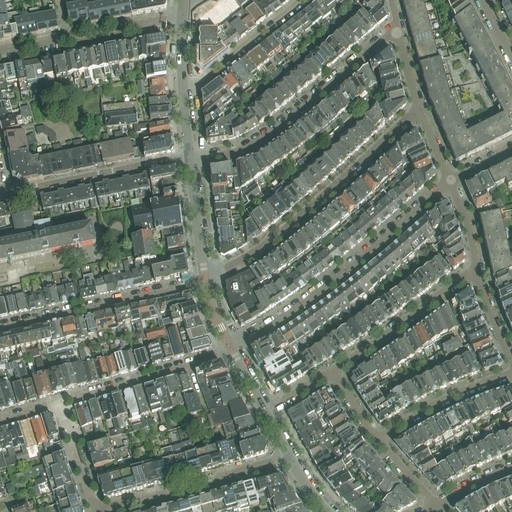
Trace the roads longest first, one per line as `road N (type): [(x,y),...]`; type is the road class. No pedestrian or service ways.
road 1 (residential): [(230,348),(297,308),(450,182)]
road 2 (residential): [(417,108),(277,235),(204,281)]
road 3 (residential): [(188,160),(258,144),(396,27)]
road 4 (residential): [(204,281),(0,327)]
road 5 (residential): [(95,511),(217,486),(227,474),(289,458)]
road 6 (residential): [(5,192),(188,160)]
road 7 (residential): [(57,404),(230,348)]
road 8 (residential): [(475,271),(330,371)]
road 9 (residential): [(511,371),(376,438)]
road 10 (unclassified): [(300,0),(183,91)]
road 11 (tertiary): [(204,281),(188,160)]
